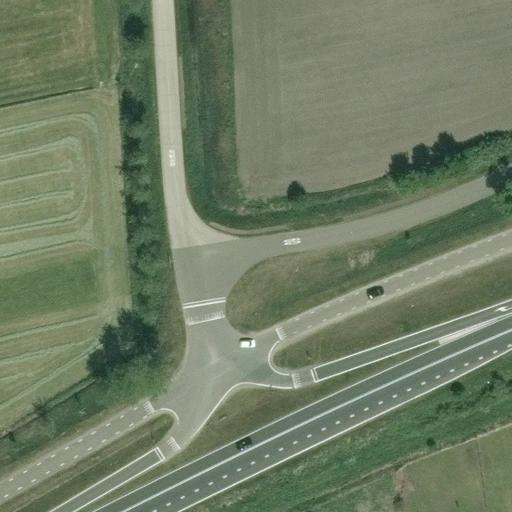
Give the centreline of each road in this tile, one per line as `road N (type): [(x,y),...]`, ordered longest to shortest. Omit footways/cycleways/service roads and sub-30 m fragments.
road 1 (trunk): [(131,511),(511,330)]
road 2 (unclassified): [(191,259),(333,236),(511,172)]
road 3 (unclassified): [(222,368),(368,295),(511,242)]
road 4 (trunk): [(511,316),(301,382),(222,368)]
road 5 (unclassified): [(191,259),(176,189),(166,0)]
road 6 (unclassified): [(0,491),(222,368)]
road 7 (trunk): [(222,368),(207,406),(172,445),(64,511)]
